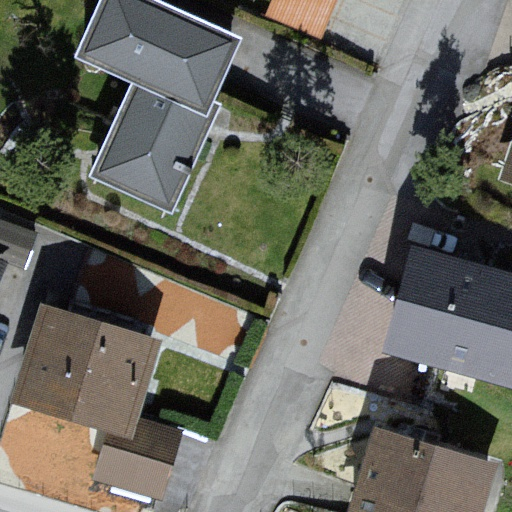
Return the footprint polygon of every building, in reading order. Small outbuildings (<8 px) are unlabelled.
[(222,50),(116,0),(84,0),(54,63),(189,123),(222,50)] [(328,0),(262,0),(256,17),(312,40),(328,0)] [(192,128),(115,96),(71,186),(156,225),(192,128)] [(511,152),(503,178),(511,180),(511,152)] [(511,276),(415,250),(388,350),(511,384),(511,276)] [(149,349),(24,313),(0,393),(0,415),(89,442),(75,488),(154,511),(173,448),(125,434),(149,349)] [(480,511),(494,465),(377,429),(352,511),(480,511)]
